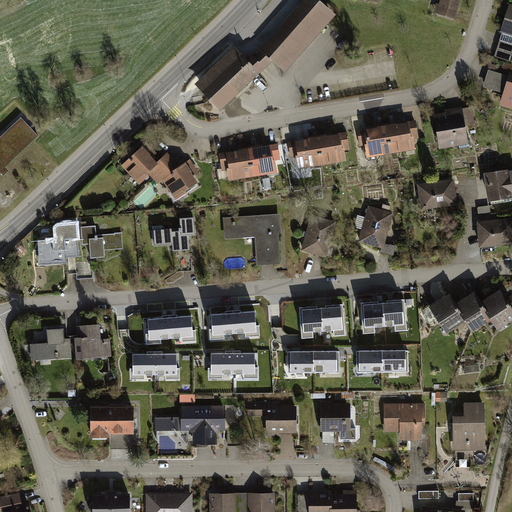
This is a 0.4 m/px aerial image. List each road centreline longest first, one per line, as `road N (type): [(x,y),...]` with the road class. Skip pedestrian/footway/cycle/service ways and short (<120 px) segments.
road 1 (residential): [(511,270),(20,306),(0,317)]
road 2 (residential): [(485,0),(470,52),(442,89),(222,128),(193,125),(158,93)]
road 3 (residential): [(396,511),(392,487),(369,469),(79,471)]
road 4 (tertiary): [(0,240),(158,93)]
road 5 (residential): [(0,338),(51,482)]
road 6 (tertiary): [(158,93),(249,0)]
